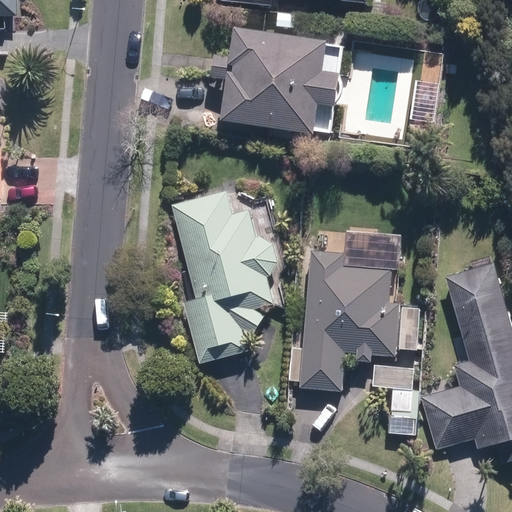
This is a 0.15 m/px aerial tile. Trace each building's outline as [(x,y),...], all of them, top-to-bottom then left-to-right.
[(0,0),(0,14),(23,14),(22,0),(0,0)] [(232,116),(344,132),(357,42),(350,41),(351,29),(338,27),(337,35),(299,30),(302,12),(283,9),(280,27),(247,22),(243,53),(224,50),(220,75),(238,77),(232,116)] [(242,208),(235,187),(177,203),(203,296),(188,300),(206,363),(255,350),(249,328),(261,334),(271,314),(260,308),(282,302),(277,280),(289,277),(277,232),(264,236),(256,205),(242,208)] [(307,380),(307,385),(347,388),(350,351),(364,352),(363,359),(379,360),(380,354),(403,355),(403,347),(426,348),(429,303),(398,301),(400,267),(351,264),(351,251),(316,249),(310,345),(296,344),(293,379),(307,380)] [(511,285),(504,260),(453,275),(478,357),(459,363),(465,384),(428,395),(443,448),(481,436),(485,448),(511,440),(511,285)] [(421,365),(381,363),(380,385),(420,387),(421,365)]
